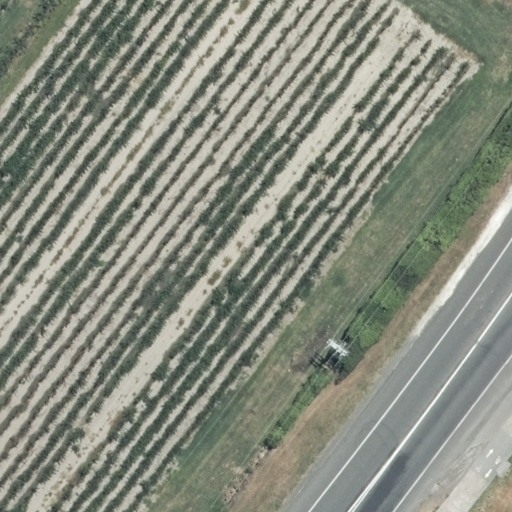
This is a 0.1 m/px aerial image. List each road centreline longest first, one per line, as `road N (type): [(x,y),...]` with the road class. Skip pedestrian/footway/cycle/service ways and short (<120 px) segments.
road 1 (tertiary): [(331,511),(467,348)]
road 2 (tertiary): [(467,348),(366,511)]
